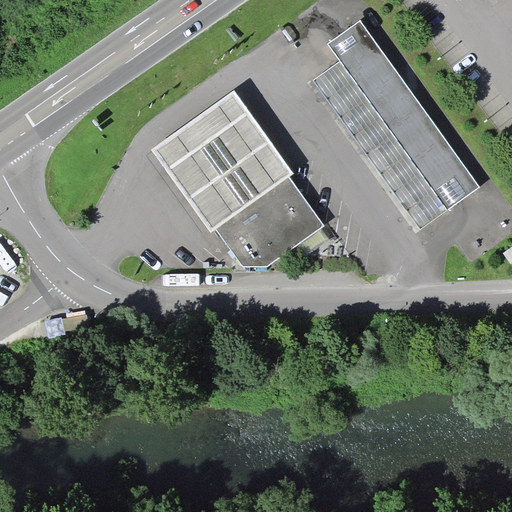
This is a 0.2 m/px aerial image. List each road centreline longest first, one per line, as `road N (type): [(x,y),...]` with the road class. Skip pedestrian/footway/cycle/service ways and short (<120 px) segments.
road 1 (residential): [(0,165),(67,266),(131,302),(431,306),(511,299)]
road 2 (primary): [(200,0),(0,140)]
